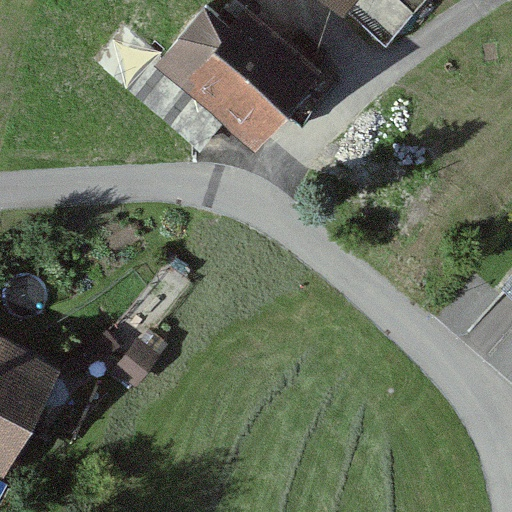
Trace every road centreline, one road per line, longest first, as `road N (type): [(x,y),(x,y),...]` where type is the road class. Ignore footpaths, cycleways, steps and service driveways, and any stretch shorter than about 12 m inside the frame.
road 1 (unclassified): [(0,193),(255,194),(455,359),(511,455)]
road 2 (track): [(255,194),(400,57),(490,0)]
